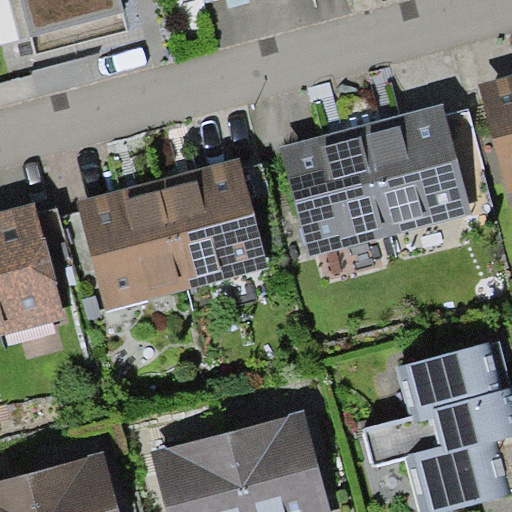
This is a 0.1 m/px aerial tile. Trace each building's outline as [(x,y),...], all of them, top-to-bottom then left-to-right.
[(122,12),(124,11),(121,0),(10,0),(21,39),(31,36),(122,12)] [(127,31),(122,12),(31,36),(36,55),(127,31)] [(511,192),(511,74),(479,83),(508,193),(511,192)] [(391,116),(361,124),(390,235),(429,224),(472,213),(443,103),(391,116)] [(390,235),(361,124),(335,131),(280,146),(309,256),(390,235)] [(189,171),(159,179),(188,289),(227,279),(270,268),(240,157),(189,171)] [(188,289),(159,179),(133,186),(78,200),(107,311),(188,289)] [(0,210),(0,335),(64,319),(34,202),(0,210)] [(511,436),(511,391),(498,340),(397,367),(411,415),(412,421),(436,415),(444,445),(405,456),(406,458),(420,511),(446,511),(496,499),(511,494),(511,490),(497,441),(511,436)] [(268,421),(229,431),(250,511),(331,511),(304,411),(268,421)] [(444,445),(436,415),(412,421),(411,415),(364,428),(374,466),(406,458),(405,456),(444,445)] [(250,511),(229,431),(194,441),(152,452),(167,511),(250,511)] [(511,489),(511,436),(497,441),(511,490),(511,489)] [(67,462),(28,472),(38,511),(119,511),(103,452),(67,462)] [(0,511),(38,511),(28,472),(0,479),(0,511)]
